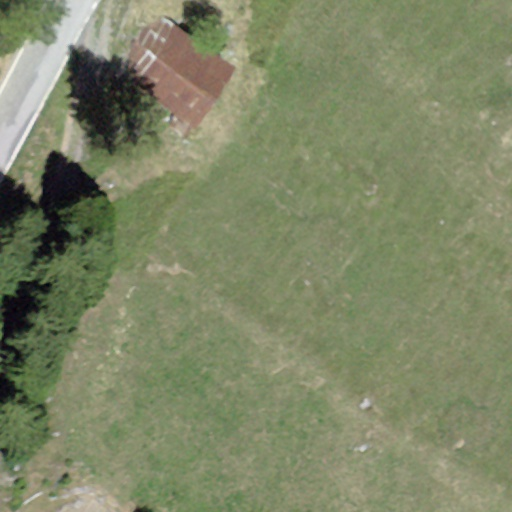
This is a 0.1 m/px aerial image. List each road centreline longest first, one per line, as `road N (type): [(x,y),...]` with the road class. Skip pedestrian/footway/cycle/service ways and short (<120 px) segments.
road 1 (track): [(0,352),(64,153),(89,17),(73,0)]
road 2 (tertiary): [(0,135),(68,0)]
